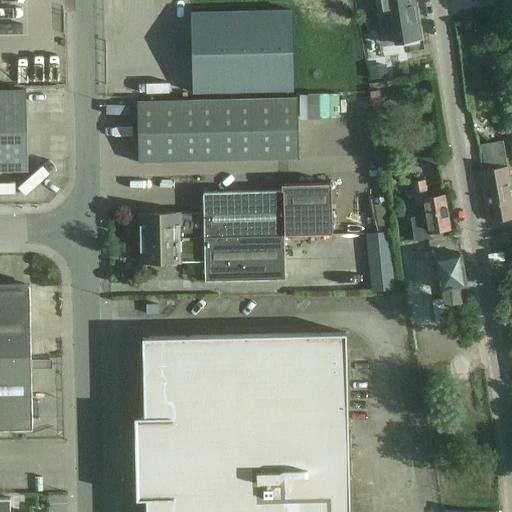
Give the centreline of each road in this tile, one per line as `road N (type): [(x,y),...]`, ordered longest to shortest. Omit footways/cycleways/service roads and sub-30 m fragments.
road 1 (residential): [(511,469),(435,0)]
road 2 (unclassified): [(90,511),(86,225)]
road 3 (unclassified): [(86,225),(83,0)]
